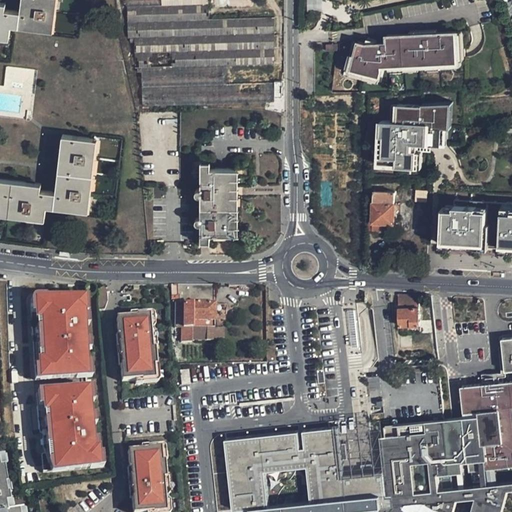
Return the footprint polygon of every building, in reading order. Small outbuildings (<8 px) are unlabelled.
[(55,0),(24,0),(23,11),(6,9),(6,4),(0,3),(0,33),(14,35),(15,26),(52,30),(55,0)] [(278,17),(208,18),(207,0),(121,0),(122,10),(127,10),(129,39),(134,39),(136,69),(142,69),(144,105),(280,102),(278,17)] [(218,0),(219,8),(232,7),(253,6),(252,0),(218,0)] [(421,71),(421,65),(428,65),(459,64),(458,34),(439,34),(439,31),(412,32),(412,35),(389,36),(389,44),(379,44),(368,44),(360,42),(357,55),(353,69),(381,77),(383,70),(383,67),(391,66),(391,72),(421,71)] [(464,33),(458,34),(459,64),(428,65),(429,71),(458,69),(458,67),(463,67),(463,62),(465,62),(464,33)] [(353,69),(357,55),(351,53),(348,66),(350,67),(349,72),(354,73),(353,75),(380,83),(381,77),(353,69)] [(451,95),(421,98),(421,100),(397,100),(397,117),(381,117),(381,133),(384,133),(384,143),(379,143),(380,162),(419,162),(418,144),(414,144),(413,138),(443,138),(443,121),(451,120),(451,95)] [(0,210),(47,215),(48,206),(87,209),(94,137),(65,134),(58,191),(43,189),(43,183),(0,177),(0,210)] [(205,156),(204,165),(204,184),(203,184),(199,185),(198,188),(200,190),(202,191),(204,191),(203,205),(202,205),(199,206),(198,210),(199,212),(201,213),(204,213),(203,232),(203,241),(212,241),(213,232),(234,233),(239,233),(239,165),(235,165),(213,165),(213,156),(205,156)] [(416,192),(416,202),(427,203),(428,192),(416,192)] [(375,193),(373,231),(392,231),(395,193),(375,193)] [(445,245),(455,246),(511,247),(511,201),(458,199),(458,209),(446,208),(445,230),(445,245)] [(215,303),(215,283),(173,282),(173,294),(176,294),(176,303),(176,326),(181,327),(181,341),(192,341),(192,340),(216,340),(215,327),(215,303)] [(419,294),(399,292),(398,324),(418,325),(419,294)] [(30,301),(37,378),(93,374),(92,361),(87,361),(86,351),(92,350),(90,338),(85,338),(84,326),(89,326),(88,316),(85,316),(84,313),(88,313),(87,296),(35,295),(32,297),(30,301)] [(149,316),(117,320),(122,382),(154,380),(153,366),(156,366),(154,350),(152,350),(149,316)] [(228,339),(227,326),(215,327),(216,340),(228,339)] [(511,380),(460,386),(464,416),(469,460),(470,469),(511,463),(511,336),(501,338),(505,371),(511,369),(511,380)] [(94,388),(38,392),(41,429),(41,431),(44,431),(45,447),(47,452),(43,453),(45,471),(105,466),(103,452),(99,453),(98,438),(93,439),(92,426),(98,426),(97,413),(91,413),(90,401),(96,401),(94,388)] [(511,511),(511,463),(470,469),(469,460),(464,416),(385,425),(386,435),(380,436),(384,469),(387,486),(380,486),(382,500),(347,504),(348,511),(511,511)] [(348,511),(347,504),(382,500),(380,486),(387,486),(384,469),(373,470),(372,463),(367,464),(361,464),(361,472),(344,474),(343,459),(347,459),(346,442),(341,443),(339,426),(303,430),(305,447),(300,448),(299,431),(225,439),(229,470),(229,473),(233,508),(233,511),(250,509),(250,511),(348,511)] [(141,451),(128,452),(129,468),(130,470),(131,477),(134,478),(135,489),(132,489),(132,511),(148,511),(153,511),(152,511),(164,511),(162,480),(165,478),(164,463),(161,462),(160,449),(148,449),(147,452),(141,452),(141,451)] [(0,511),(19,511),(18,507),(11,508),(6,509),(5,500),(9,499),(8,490),(6,491),(5,481),(6,481),(3,464),(0,464),(0,511)]
